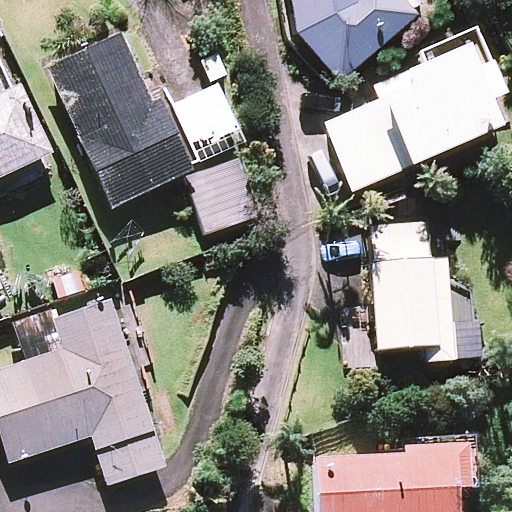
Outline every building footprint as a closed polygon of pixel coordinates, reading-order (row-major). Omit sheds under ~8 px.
[(282,0),(289,41),(335,92),(411,28),(442,0),(282,0)] [(147,115),(117,47),(47,78),(109,217),(187,183),(155,111),(147,115)] [(487,118),(496,114),(471,48),(419,67),(424,78),(372,97),(378,114),(321,135),(346,201),(497,144),(487,118)] [(212,89),(170,109),(195,163),(238,143),(212,89)] [(0,100),(0,186),(54,161),(19,92),(0,100)] [(255,223),(234,166),(184,185),(205,242),(255,223)] [(337,308),(338,373),(375,372),(375,361),(413,361),(413,375),(474,374),(473,305),(445,306),(445,269),(429,270),(428,230),(366,231),(367,308),(337,308)] [(161,476),(106,309),(15,339),(25,369),(0,377),(0,450),(7,471),(89,444),(105,494),(161,476)] [(397,433),(396,453),(371,452),(370,466),(316,464),(314,511),(452,511),(453,505),(472,506),(475,436),(397,433)]
